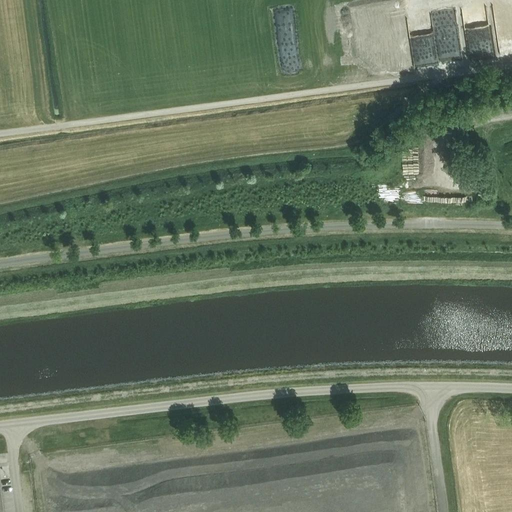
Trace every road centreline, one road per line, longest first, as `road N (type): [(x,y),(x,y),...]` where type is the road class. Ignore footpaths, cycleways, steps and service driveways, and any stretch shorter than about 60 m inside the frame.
road 1 (unclassified): [(511,227),(269,231),(0,264)]
road 2 (unclassified): [(0,427),(318,392),(511,389)]
